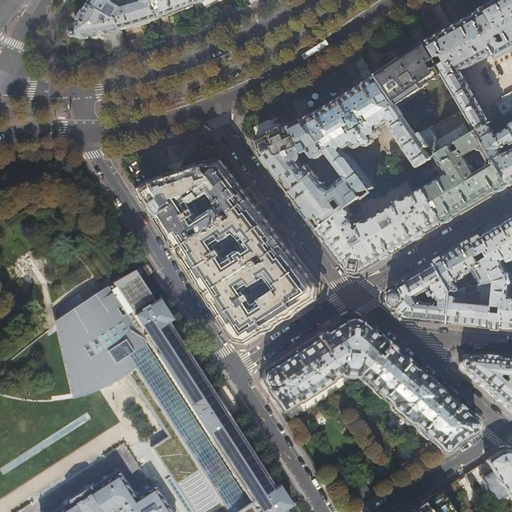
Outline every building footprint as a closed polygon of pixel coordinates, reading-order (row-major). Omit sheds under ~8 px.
[(91,0),(90,4),(120,21),(122,29),(142,23),(159,18),(152,0),(91,0)] [(152,0),(159,18),(179,11),(198,2),(196,0),(152,0)] [(511,0),(494,0),(491,2),(481,8),(481,9),(473,13),(495,53),(498,58),(511,50),(511,0)] [(110,32),(122,29),(120,21),(90,4),(81,19),(78,24),(76,26),(76,28),(74,30),(75,37),(98,34),(110,32)] [(444,30),(424,42),(434,58),(437,56),(439,60),(443,58),(445,62),(438,66),(443,74),(471,121),(467,123),(467,122),(440,138),(433,126),(422,133),(436,155),(477,131),(491,124),(493,122),(465,71),(495,53),(473,13),(444,30)] [(434,58),(424,42),(414,49),(384,68),(375,74),(397,106),(443,74),(438,66),(438,65),(432,69),(428,62),(434,58)] [(397,106),(375,74),(362,83),(362,84),(340,98),(317,112),(317,111),(302,120),(326,152),(346,177),(357,193),(358,193),(374,187),(350,155),(347,154),(344,150),(352,146),(353,146),(354,148),(357,148),(358,148),(364,144),(365,146),(368,146),(373,143),(374,138),(380,134),(381,132),(380,128),(389,122),(392,127),(392,129),(417,167),(436,156),(436,155),(422,133),(417,136),(397,106)] [(511,91),(503,96),(504,99),(498,103),(505,115),(511,110),(511,91)] [(317,158),(326,152),(302,120),(278,132),(256,143),(257,149),(285,186),(318,230),(349,206),(361,197),(358,193),(357,193),(346,177),(330,189),(328,187),(326,186),(325,185),(326,183),(324,181),(323,182),(310,164),(307,163),(304,165),(300,160),(302,157),(302,154),(307,152),(312,158),(317,158)] [(511,126),(497,135),(491,124),(477,131),(485,144),(496,162),(509,185),(511,183),(511,123),(511,124),(511,126)] [(465,156),(485,144),(477,131),(436,155),(436,156),(441,165),(442,165),(448,174),(423,188),(433,205),(437,202),(440,207),(435,209),(444,223),(476,205),(509,185),(496,162),(476,174),(474,171),(476,170),(474,166),(472,167),(465,156)] [(152,180),(152,179),(146,181),(141,184),(135,189),(138,194),(172,247),(223,326),(234,343),(246,345),(280,324),(316,300),(318,287),(306,271),(275,231),(244,190),(221,160),(209,160),(208,160),(178,171),(152,180)] [(353,212),(349,206),(318,230),(334,252),(348,270),(361,272),(401,248),(444,223),(435,209),(431,211),(429,207),(433,205),(423,188),(406,198),(403,198),(395,203),(395,205),(367,220),(366,219),(359,223),(360,224),(359,225),(353,217),(354,214),(353,212)] [(511,217),(501,224),(473,241),(480,254),(485,251),(488,257),(483,259),(484,261),(495,281),(510,278),(509,272),(507,271),(506,272),(502,264),(501,261),(504,259),(506,262),(507,262),(511,259),(511,217)] [(480,254),(473,241),(456,251),(435,263),(451,291),(458,289),(455,283),(463,278),(464,274),(472,270),(475,278),(477,278),(480,284),(494,281),(495,281),(484,261),(479,264),(475,257),(480,254)] [(387,294),(387,301),(387,304),(389,305),(404,319),(426,321),(448,323),(451,291),(435,263),(414,275),(390,289),(388,291),(387,294)] [(153,300),(134,270),(115,280),(101,288),(56,319),(74,397),(91,392),(126,373),(167,436),(150,447),(160,463),(162,462),(163,462),(165,463),(166,464),(173,474),(169,477),(191,511),(280,511),(291,505),(278,485),(274,488),(213,394),(166,322),(171,319),(158,299),(154,302),(147,306),(146,305),(153,300)] [(511,297),(510,297),(509,293),(509,284),(511,283),(511,282),(510,278),(495,281),(494,281),(492,305),(501,306),(500,313),(492,312),(491,328),(511,329),(511,297)] [(491,328),(492,312),(492,305),(494,281),(480,284),(478,304),(466,303),(467,287),(461,288),(458,289),(451,291),(448,323),(470,325),(491,328)] [(375,355),(377,358),(380,354),(378,352),(386,343),(372,331),(367,327),(365,324),(363,323),(362,322),(360,322),(342,321),(339,321),(337,322),(324,330),(301,345),(273,363),(262,370),(260,382),(264,390),(281,416),(286,423),(347,383),(348,384),(350,383),(351,383),(352,382),(353,380),(353,378),(354,378),(355,377),(367,363),(368,364),(368,363),(361,357),(362,356),(363,354),(362,353),(361,352),(365,348),(374,356),(375,355)] [(380,354),(377,358),(378,359),(379,361),(375,366),(370,364),(369,362),(368,363),(368,364),(367,363),(355,377),(388,405),(387,406),(388,406),(388,408),(389,409),(404,423),(406,424),(408,424),(409,425),(410,425),(442,452),(460,441),(473,432),(474,420),(459,407),(409,363),(386,343),(378,352),(380,354)] [(511,359),(465,355),(463,355),(462,356),(459,365),(459,366),(460,367),(501,404),(511,413),(511,359)] [(499,452),(483,462),(468,472),(475,483),(475,489),(477,495),(482,500),(488,503),(494,511),(511,501),(511,502),(511,452),(507,451),(504,450),(502,450),(499,452)] [(173,474),(166,464),(165,463),(163,462),(162,462),(160,463),(169,477),(173,474)] [(169,511),(152,485),(133,497),(129,490),(130,489),(124,479),(122,480),(117,471),(89,489),(88,488),(88,489),(87,488),(68,500),(68,501),(68,502),(53,511),(169,511)] [(420,502),(426,511),(451,511),(438,491),(428,498),(420,502)] [(426,511),(420,502),(405,511),(426,511)]
